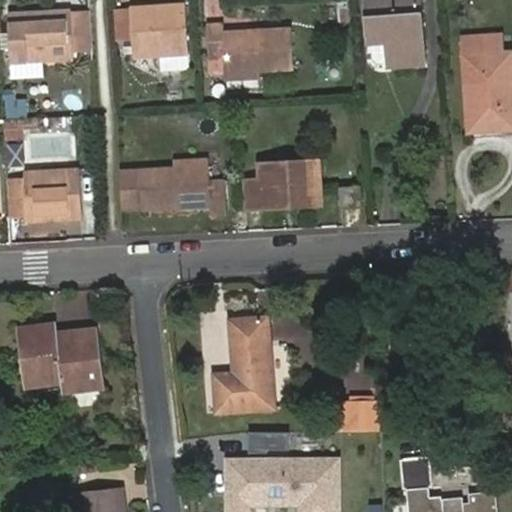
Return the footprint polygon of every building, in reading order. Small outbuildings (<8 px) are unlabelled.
[(389,69),(421,66),(415,0),(366,0),(370,43),(387,42),(389,69)] [(158,14),(157,7),(127,9),(130,57),(185,53),(183,13),(158,14)] [(7,22),(8,60),(44,59),(72,57),(70,10),(37,12),(37,20),(7,22)] [(6,13),(7,22),(37,20),(37,12),(6,13)] [(221,72),(256,70),(288,69),(286,30),(222,35),(221,26),(202,28),(204,59),(220,57),(221,72)] [(510,54),(509,37),(500,38),(501,55),(510,54)] [(500,38),(462,40),(466,95),(473,95),(475,126),(497,125),(497,132),(511,131),(511,75),(510,54),(501,55),(500,38)] [(366,46),(368,70),(380,69),(378,45),(366,46)] [(44,59),(8,60),(9,74),(45,73),(44,59)] [(257,79),(256,70),(221,72),(222,81),(257,79)] [(473,95),(466,95),(468,134),(497,132),(497,125),(475,126),(473,95)] [(13,128),(13,137),(23,137),(23,127),(13,128)] [(169,161),(169,168),(206,167),(205,159),(169,161)] [(296,199),(297,204),(318,203),(315,159),(256,162),(257,180),(242,181),(244,207),(278,206),(277,201),(296,199)] [(206,167),(169,168),(136,171),(140,211),(206,206),(207,215),(224,213),(221,181),(206,182),(206,167)] [(79,219),(77,169),(22,172),(22,177),(4,179),(6,218),(24,217),(24,215),(49,213),(50,221),(79,219)] [(338,187),(339,205),(359,204),(357,185),(338,187)] [(50,221),(49,213),(24,215),(24,217),(25,222),(50,221)] [(234,321),(237,374),(218,375),(220,413),(275,409),(270,319),(234,321)] [(59,325),(20,329),(27,386),(61,383),(62,393),(106,388),(100,331),(60,336),(59,325)] [(384,430),(382,402),(351,404),(352,432),(382,430),(384,430)] [(283,433),(251,433),(251,455),(263,455),(263,463),(233,463),(233,499),(249,498),(248,511),(275,511),(275,489),(301,488),(300,511),(330,511),(330,496),(348,496),(349,460),(303,460),(303,461),(285,462),(285,451),(283,451),(283,433)] [(406,460),(409,489),(430,487),(427,458),(406,460)] [(430,487),(409,489),(410,511),(494,511),(493,493),(469,495),(470,504),(464,505),(463,498),(442,500),(443,507),(431,507),(431,501),(430,487)] [(118,511),(118,509),(123,508),(121,492),(76,498),(78,511),(118,511)]
